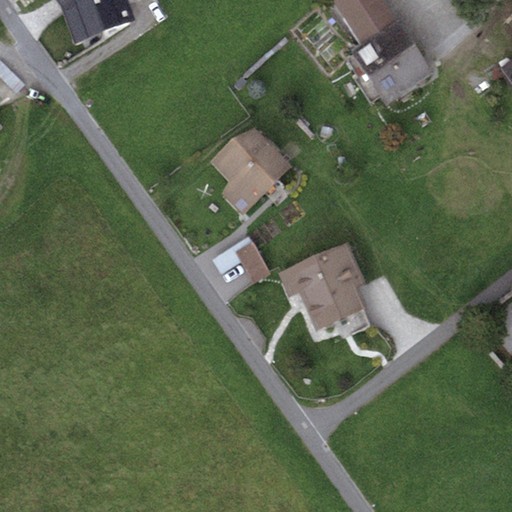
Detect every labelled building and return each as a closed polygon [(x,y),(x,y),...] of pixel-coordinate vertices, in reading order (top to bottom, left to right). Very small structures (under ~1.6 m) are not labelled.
[(60,0),(66,7),(74,32),(96,24),(99,31),(125,22),(125,23),(131,21),(129,16),(128,16),(122,0),(60,0)] [(398,29),(348,60),(359,77),(368,72),(387,101),(428,76),(398,29)] [(262,147),(253,137),(236,146),(216,164),(233,181),(253,202),(285,171),(272,157),(274,155),(265,145),(262,147)] [(253,202),(233,181),(224,195),(242,213),(253,202)] [(239,254),(252,247),(247,239),(218,258),(227,271),(242,260),(239,254)] [(252,247),(239,254),(242,260),(253,281),(267,273),(253,247),(252,247)] [(361,304),(353,286),(357,284),(358,285),(362,284),(360,279),(359,279),(349,254),(350,254),(347,248),(341,250),(342,252),(294,272),(316,322),(315,323),(317,329),(324,326),(327,327),(332,325),(334,320),(364,308),(362,304),(361,304)]
